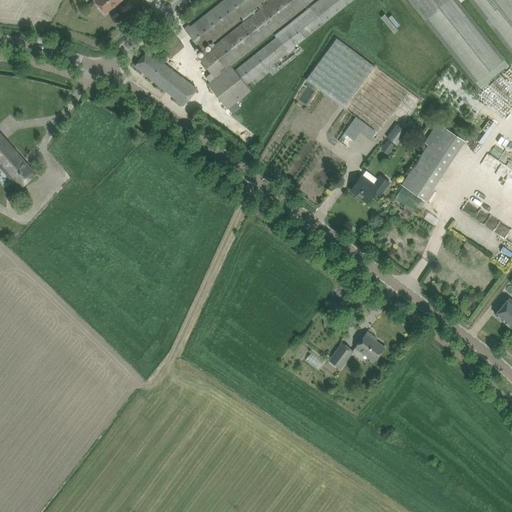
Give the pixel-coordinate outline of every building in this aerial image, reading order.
[(94,0),(105,13),(122,0),(94,0)] [(201,50),(263,0),(224,0),(190,27),(189,25),(184,28),(201,50)] [(271,0),(199,58),(211,73),(206,77),(209,83),(207,84),(228,109),(229,109),(232,113),(240,107),(236,103),(237,102),(251,91),(249,89),(269,73),(272,76),(303,51),(302,49),(300,45),(299,44),(354,0),(318,0),(274,35),(276,38),(235,70),(231,65),(312,0),(271,0)] [(511,0),(408,0),(469,75),(480,88),(509,65),(498,52),(499,51),(457,0),(469,0),(506,46),(506,45),(511,52),(511,0)] [(171,30),(156,42),(169,58),(184,46),(171,30)] [(337,38),(306,80),(318,88),(340,105),(344,108),(345,108),(375,67),(337,38)] [(147,50),(135,66),(183,105),(196,89),(188,83),(181,77),(167,66),(155,57),(147,50)] [(350,124),(344,133),(354,141),(363,129),(369,133),(371,128),(378,134),(394,113),(397,108),(407,115),(418,100),(380,71),(350,112),(355,116),(350,124)] [(428,145),(401,185),(425,201),(465,141),(437,122),(424,142),(428,145)] [(397,145),(407,132),(396,124),(386,137),(397,145)] [(0,164),(19,187),(35,173),(0,132),(0,164)] [(388,154),(395,145),(384,138),(380,144),(383,146),(381,149),(388,154)] [(377,186),(376,187),(361,176),(351,190),(367,203),(373,195),(375,192),(380,196),(389,182),(383,177),(377,185),(377,186)] [(511,300),(509,298),(495,314),(511,328),(511,300)] [(328,319),(323,319),(324,327),(328,327),(354,326),(354,317),(328,319)] [(374,362),(385,348),(372,338),(373,336),(367,331),(355,347),(374,362)] [(341,369),(354,352),(343,343),(329,360),(341,369)]
